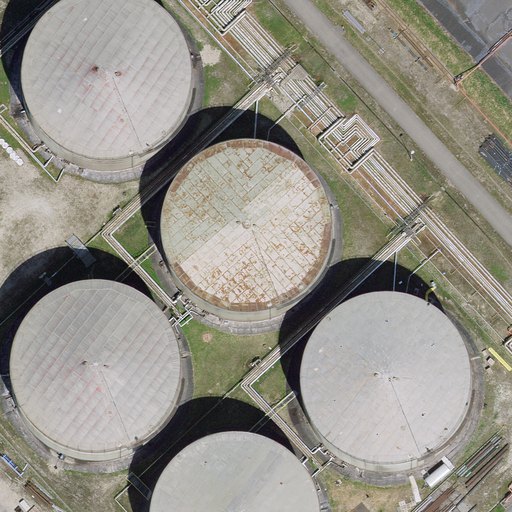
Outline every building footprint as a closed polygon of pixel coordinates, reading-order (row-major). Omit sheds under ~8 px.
[(108,159),(139,153),(165,136),(182,110),(189,79),(183,49),(166,23),(140,5),(113,0),(103,0),(78,5),(52,22),(35,48),(28,79),(34,109),(52,135),(78,153),(108,159)] [(254,315),(285,309),(311,292),(328,266),(335,235),(329,205),(311,179),(285,161),(255,155),(224,161),(198,178),(181,204),(174,234),(180,265),(197,291),(223,309),(254,315)] [(98,450),(128,444),(154,427),(172,401),(178,370),(172,340),(155,314),(129,296),(98,290),(68,296),(42,313),(24,339),(18,369),(24,400),(41,426),(67,443),(98,450)] [(345,461),(371,469),(398,469),(424,460),(446,442),(461,418),(467,390),(464,362),(451,336),(431,316),(405,305),(376,302),(349,309),(326,324),(309,345),(300,371),(299,398),(307,424),(323,446),(345,461)] [(320,511),(317,493),(299,466),(274,449),(243,443),(212,449),(186,466),(169,492),(164,511),(320,511)]
